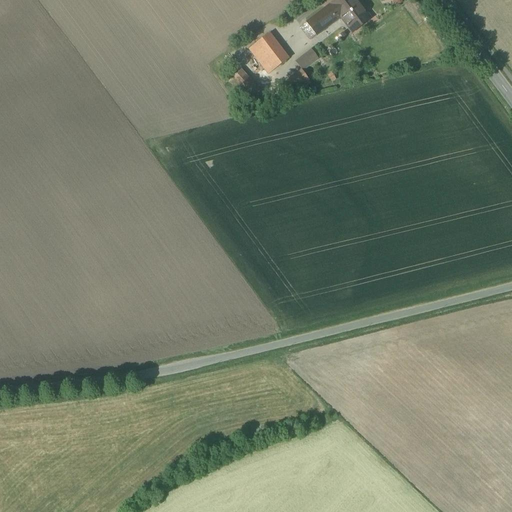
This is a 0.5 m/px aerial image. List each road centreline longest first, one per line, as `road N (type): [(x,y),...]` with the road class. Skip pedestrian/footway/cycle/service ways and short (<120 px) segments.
road 1 (unclassified): [(511,285),(125,377),(0,394)]
road 2 (secondary): [(435,0),(511,100)]
